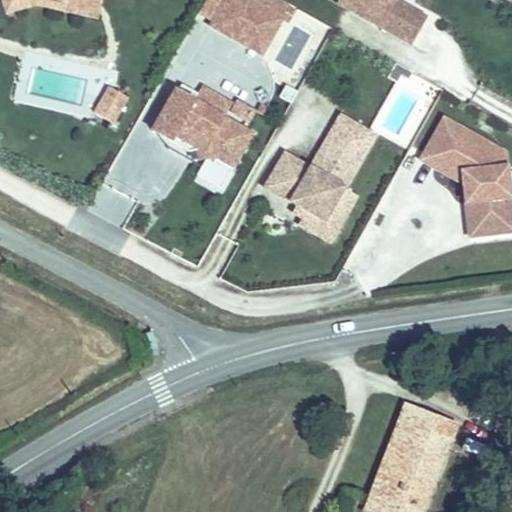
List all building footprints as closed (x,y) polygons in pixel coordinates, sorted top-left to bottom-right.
[(90,17),(93,0),(75,0),(75,8),(34,0),(24,0),(0,8),(0,14),(29,5),(90,17)] [(34,0),(75,8),(75,0),(0,0),(0,8),(24,0),(34,0)] [(242,36),(260,1),(259,0),(215,0),(207,18),(242,36)] [(258,44),(280,0),(259,0),(260,1),(242,36),(258,44)] [(401,0),(339,0),(401,35),(416,8),(401,0)] [(409,149),(440,88),(407,71),(376,133),(409,149)] [(111,119),(125,92),(107,84),(94,110),(111,119)] [(228,101),(198,85),(191,99),(221,114),(228,101)] [(171,89),(150,131),(170,142),(173,136),(196,148),(204,145),(207,153),(232,166),(250,129),(221,114),(191,99),(171,89)] [(234,98),(226,110),(249,124),(256,111),(234,98)] [(326,216),(344,182),(371,128),(337,110),(318,149),(331,155),(322,172),(309,165),(283,152),(269,179),(285,186),(282,193),(297,201),(326,216)] [(429,162),(466,182),(471,229),(508,225),(499,147),(438,112),(419,146),(433,155),(429,162)] [(207,153),(204,145),(196,148),(199,156),(207,153)] [(415,154),(429,162),(433,155),(419,146),(415,154)] [(322,172),(331,155),(318,149),(309,165),(322,172)] [(463,231),(471,229),(466,182),(457,178),(463,231)] [(282,193),(285,186),(269,179),(266,185),(282,193)] [(333,236),(357,189),(344,182),(326,216),(297,201),(294,207),(304,213),(300,220),(333,236)] [(409,511),(436,442),(404,428),(413,410),(374,393),(367,405),(326,511),(327,511),(409,511)] [(404,428),(436,442),(444,423),(413,410),(404,428)] [(47,488),(55,503),(93,484),(85,468),(47,488)]
